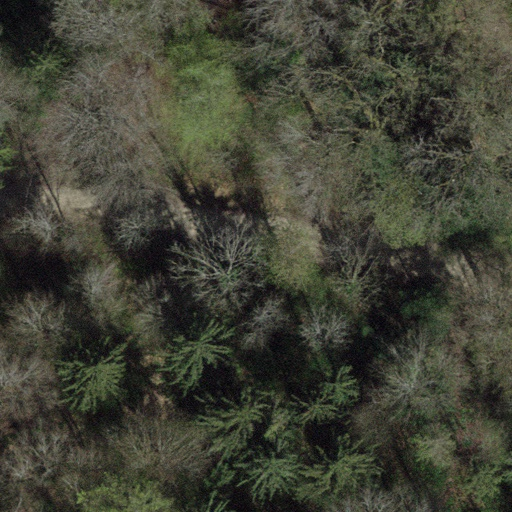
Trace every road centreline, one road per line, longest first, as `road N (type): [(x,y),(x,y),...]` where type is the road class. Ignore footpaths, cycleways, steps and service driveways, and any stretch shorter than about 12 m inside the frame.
road 1 (motorway): [(0,442),(136,340),(511,93)]
road 2 (track): [(511,287),(313,242),(0,204)]
